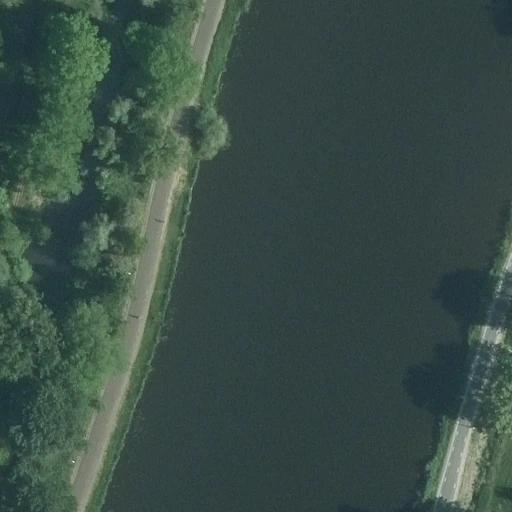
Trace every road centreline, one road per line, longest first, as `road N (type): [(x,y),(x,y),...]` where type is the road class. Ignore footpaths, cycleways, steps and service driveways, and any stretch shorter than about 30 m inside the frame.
road 1 (unclassified): [(71,511),(118,376),(216,0)]
road 2 (unclassified): [(438,511),(511,272)]
